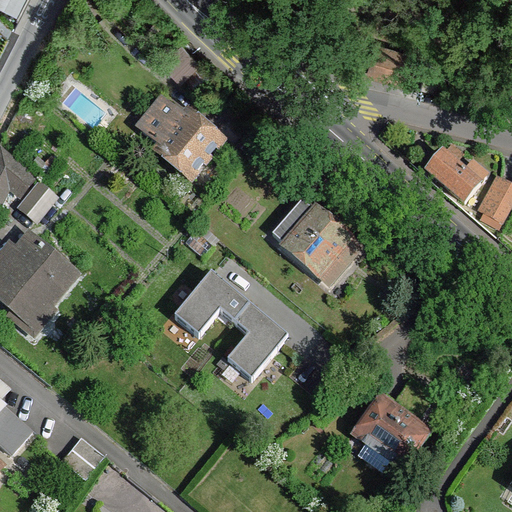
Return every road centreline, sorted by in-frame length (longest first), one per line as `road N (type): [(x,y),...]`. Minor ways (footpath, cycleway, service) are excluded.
road 1 (tertiary): [(511,288),(278,89)]
road 2 (residential): [(278,89),(321,92),(511,140)]
road 3 (tertiary): [(278,89),(189,0)]
